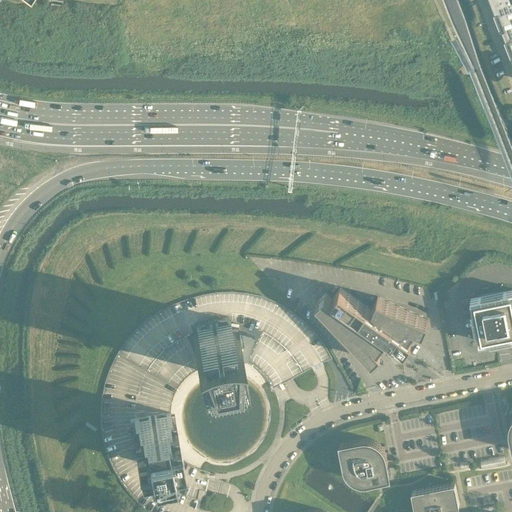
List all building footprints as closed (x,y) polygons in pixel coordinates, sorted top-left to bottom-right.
[(496,13),(498,12),(501,20),(504,29),(502,30),(502,29),(501,29),(506,41),(507,41),(506,40),(508,39),(511,48),(511,0),(489,0),(491,3),(495,14),(496,14),(496,13)] [(336,299),(334,301),(326,292),(317,301),(372,359),(381,351),(378,348),(382,343),(386,345),(389,340),(385,338),(387,335),(405,348),(412,337),(409,335),(415,327),(423,330),(428,319),(378,296),(373,307),(375,309),(374,310),(340,287),(333,297),(336,299)] [(511,288),(471,297),(480,341),(511,334),(511,288)] [(195,334),(193,336),(199,368),(199,369),(203,368),(204,372),(240,364),(240,361),(243,360),(243,359),(243,358),(247,358),(247,357),(249,350),(254,336),(247,333),(246,333),(240,331),(239,331),(237,331),(237,327),(234,327),(232,327),(230,326),(230,320),(196,327),(199,333),(195,334)] [(142,460),(142,463),(179,456),(178,453),(182,452),(174,415),(171,416),(170,412),(169,412),(134,420),(134,423),(131,424),(138,461),(142,460)] [(86,420),(86,421),(84,423),(87,425),(94,430),(96,427),(86,420)] [(391,476),(388,462),(387,454),(386,453),(385,451),(385,449),(384,448),(383,446),(382,445),(380,443),(379,442),(377,441),(376,440),(374,439),(372,439),(371,438),(369,438),(367,437),(365,437),(363,437),(361,438),(339,442),(344,464),(344,466),(345,468),(346,469),(347,471),(348,472),(349,474),(350,475),(351,476),(353,477),(355,478),(356,479),(358,480),(360,480),(361,481),(363,481),(365,481),(367,481),(369,481),(391,476)] [(412,491),(416,511),(459,511),(458,504),(459,504),(455,482),(412,491)]
